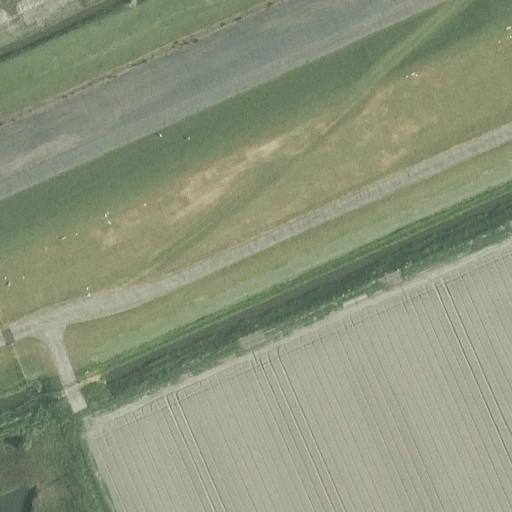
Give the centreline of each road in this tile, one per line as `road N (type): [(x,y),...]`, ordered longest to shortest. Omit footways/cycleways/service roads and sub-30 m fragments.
road 1 (track): [(75,312),(364,92),(460,0)]
road 2 (track): [(0,189),(426,0)]
